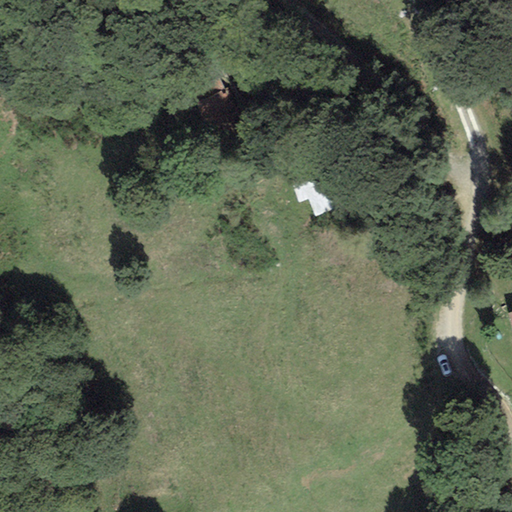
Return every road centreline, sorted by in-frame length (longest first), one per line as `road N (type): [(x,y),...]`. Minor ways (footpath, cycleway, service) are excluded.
road 1 (track): [(462,183),(456,342),(511,455)]
road 2 (track): [(282,0),(363,67),(462,183)]
road 3 (track): [(462,183),(480,155),(415,0)]
